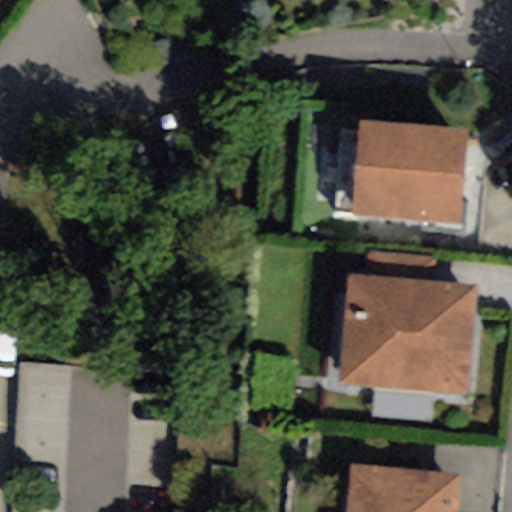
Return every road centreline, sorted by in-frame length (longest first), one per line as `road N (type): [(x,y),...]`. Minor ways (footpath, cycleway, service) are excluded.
road 1 (residential): [(0,119),(286,59),(511,40)]
road 2 (unknown): [(93,511),(113,243)]
